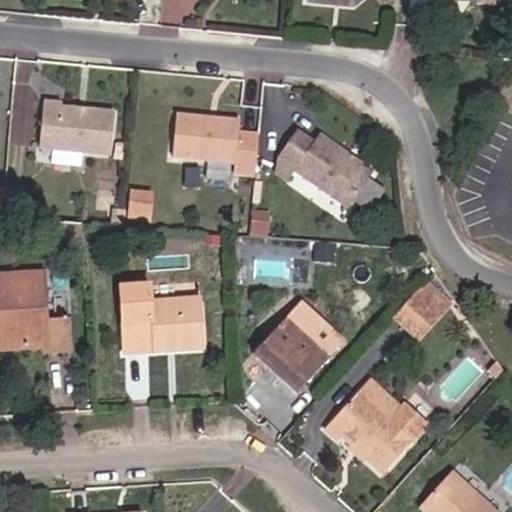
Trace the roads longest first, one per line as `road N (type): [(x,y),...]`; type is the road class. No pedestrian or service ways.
road 1 (residential): [(0,30),(362,63),(403,99),(448,236),(481,272),(511,285)]
road 2 (residential): [(337,511),(266,447),(0,465)]
